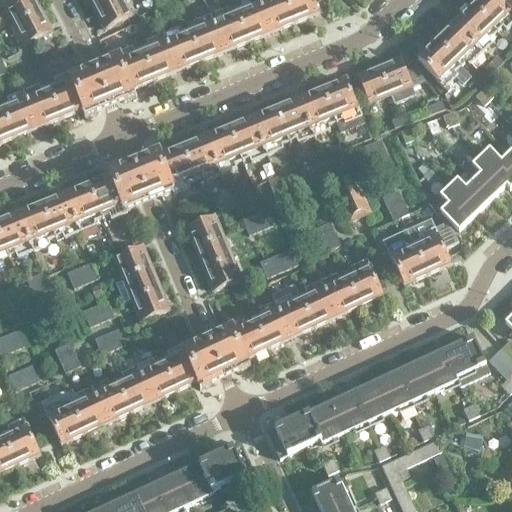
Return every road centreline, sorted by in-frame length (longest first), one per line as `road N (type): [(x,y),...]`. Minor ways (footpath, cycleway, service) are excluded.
road 1 (residential): [(244,412),(466,311),(485,291),(491,261),(511,241)]
road 2 (residential): [(125,134),(362,35),(401,0)]
road 3 (residential): [(244,412),(125,134)]
road 4 (residential): [(40,505),(244,412)]
road 5 (residential): [(125,134),(58,0)]
road 6 (residential): [(0,186),(125,134)]
